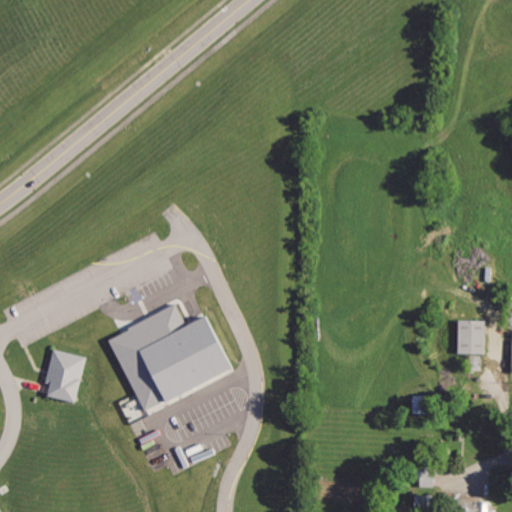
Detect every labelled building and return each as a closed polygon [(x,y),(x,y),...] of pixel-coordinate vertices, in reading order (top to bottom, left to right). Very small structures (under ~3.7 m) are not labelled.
[(0,0),(0,205),(27,185),(248,0),(0,0)] [(110,336),(138,397),(122,405),(130,423),(147,415),(146,411),(235,371),(209,314),(187,324),(178,305),(110,336)] [(459,353),(486,353),(486,319),(459,319),(459,353)] [(55,349),(46,382),(52,383),(48,395),(77,404),(90,359),(55,349)] [(415,511),(418,511),(434,511),(435,494),(416,493),(415,511)] [(476,511),(495,511),(496,501),(480,500),(480,494),(447,493),(446,510),(477,511),(476,511)]
